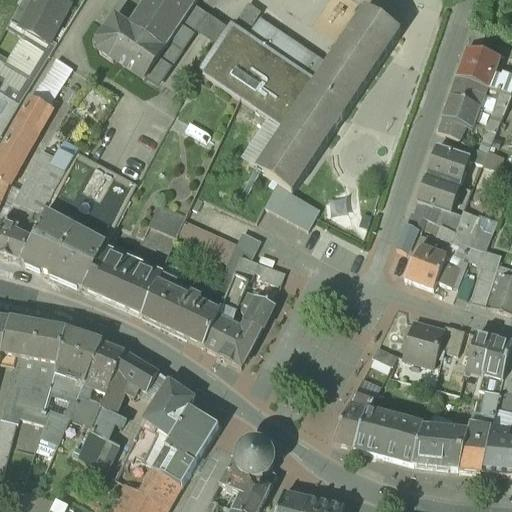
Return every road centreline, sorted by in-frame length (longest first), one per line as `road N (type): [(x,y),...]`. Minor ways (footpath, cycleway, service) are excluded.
road 1 (residential): [(472,0),(358,294)]
road 2 (tertiary): [(0,288),(85,318),(176,364),(248,417)]
road 3 (tertiary): [(248,417),(307,462),(366,491),(470,511)]
road 4 (residential): [(248,417),(317,277),(358,294)]
road 5 (residential): [(358,294),(511,341)]
